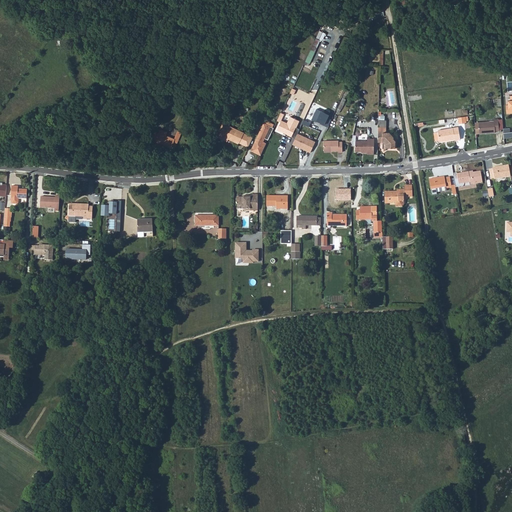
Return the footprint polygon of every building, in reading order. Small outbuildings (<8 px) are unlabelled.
[(317,38),(326,41),(328,33),(319,30),(317,38)] [(314,38),(307,62),(312,63),(319,39),(314,38)] [(193,94),(206,101),(211,91),(198,85),(193,94)] [(288,136),(295,139),(300,130),(295,128),(298,121),(290,118),(287,124),(281,121),(277,129),(284,132),(284,133),(288,135),(288,136)] [(478,122),(479,133),(495,132),(495,131),(499,130),(498,118),(494,119),(494,120),(478,122)] [(225,122),(220,133),(218,137),(226,141),(228,138),(240,143),(244,133),(229,126),(230,125),(225,122)] [(264,139),(268,141),(273,129),(264,124),(251,152),(261,156),(266,144),(263,143),(264,139)] [(378,142),(384,142),(386,142),(387,144),(387,148),(397,148),(397,142),(394,139),(394,137),(389,133),(386,133),(386,131),(385,131),(385,126),(378,126),(378,139),(378,142)] [(433,133),(435,141),(439,140),(440,142),(455,139),(455,140),(460,139),(458,127),(438,130),(438,132),(433,133)] [(156,142),(171,148),(175,139),(166,135),(167,133),(161,130),(160,133),(156,142)] [(253,137),(244,133),(240,143),(248,147),(253,137)] [(367,139),(367,141),(355,141),(355,151),(367,151),(367,154),(373,154),(374,139),(367,139)] [(324,151),(339,150),(339,152),(342,152),(343,142),(339,142),(339,141),(324,141),(324,151)] [(493,167),(493,168),(495,178),(495,179),(510,176),(508,164),(493,167)] [(482,179),(480,170),(473,172),(469,173),(469,171),(453,174),(455,187),(461,185),(462,184),(462,183),(470,182),(470,184),(482,182),(483,189),(487,189),(486,181),(482,181),(482,179)] [(436,188),(446,186),(446,188),(452,187),(450,176),(444,177),(444,176),(429,178),(430,189),(432,194),(437,193),(436,188)] [(395,202),(395,206),(402,206),(404,204),(404,201),(404,195),(408,194),(408,196),(412,196),(412,185),(404,186),(404,190),(397,190),(398,192),(394,192),(394,191),(389,192),(389,191),(384,191),(384,203),(389,203),(395,202)] [(26,199),(27,189),(18,189),(18,186),(12,186),(11,202),(12,204),(17,204),(18,203),(19,198),(26,199)] [(242,198),(236,198),(236,204),(237,204),(237,209),(244,209),(250,209),(250,211),(255,211),(255,209),(258,209),(257,194),(253,194),(253,196),(245,196),(245,198),(242,198)] [(59,211),(60,196),(55,196),(55,197),(41,197),(40,208),(54,208),(54,211),(59,211)] [(267,196),(267,206),(276,206),(276,209),(288,209),(288,196),(267,196)] [(121,201),(110,200),(109,205),(102,205),(102,216),(109,216),(109,213),(117,214),(117,211),(121,211),(121,201)] [(75,222),(75,216),(83,217),(83,219),(92,219),(93,207),(89,207),(89,205),(77,204),(77,206),(69,206),(69,216),(67,216),(66,217),(67,219),(68,220),(68,222),(75,222)] [(382,221),(377,221),(377,207),(360,207),(360,210),(356,211),(356,220),(372,220),(372,221),(373,221),(374,237),(382,237),(382,221)] [(12,209),(4,208),(4,217),(11,218),(12,209)] [(327,226),(346,226),(347,215),(332,215),(332,213),(327,213),(327,226)] [(196,226),(218,226),(218,216),(196,216),(196,226)] [(317,226),(317,217),(296,217),(296,225),(297,225),(297,228),(302,228),(302,229),(305,229),(305,225),(317,226)] [(137,220),(138,237),(153,237),(153,220),(137,220)] [(291,231),(281,231),(281,244),(291,244),(291,231)] [(392,237),(382,237),(383,250),(393,249),(392,237)] [(13,241),(0,240),(0,257),(4,257),(9,258),(9,252),(9,248),(12,249),(13,241)] [(246,243),(235,243),(235,259),(242,259),(242,263),(253,263),(253,261),(258,261),(258,250),(252,250),(252,251),(246,251),(246,243)] [(90,244),(82,244),(82,249),(66,248),(65,258),(86,259),(86,254),(90,254),(90,244)] [(291,260),(299,260),(299,255),(297,255),(297,252),(299,252),(299,245),(291,244),(291,260)] [(45,256),(44,260),(52,260),(53,246),(42,245),(41,246),(39,246),(32,246),(32,251),(34,251),(34,255),(45,256)]
